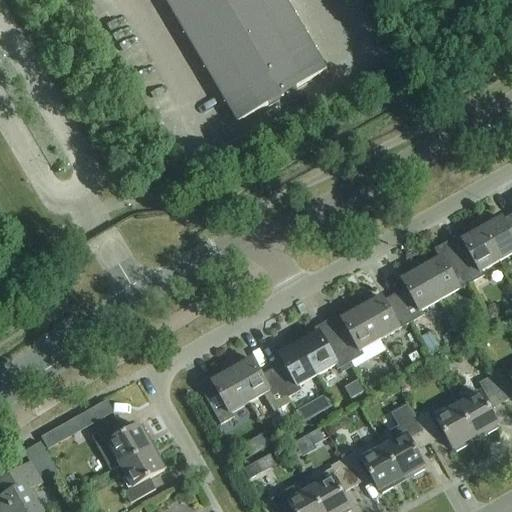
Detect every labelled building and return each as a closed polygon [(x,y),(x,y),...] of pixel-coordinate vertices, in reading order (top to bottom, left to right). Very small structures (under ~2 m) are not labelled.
[(163,0),(238,125),(326,73),(283,0),(163,0)] [(483,219),(476,223),(500,264),(511,256),(511,218),(503,223),(501,220),(488,228),(483,219)] [(464,247),(452,253),(471,286),(484,278),(482,274),(500,264),(476,223),(470,227),(475,235),(461,243),(464,247)] [(423,259),(416,262),(440,303),(471,286),(452,253),(428,267),(423,259)] [(407,292),(396,298),(411,325),(424,318),(422,314),(440,303),(416,262),(410,266),(415,275),(402,282),(407,292)] [(363,298),(356,302),(380,343),(411,325),(396,298),(384,305),(381,299),(368,307),(363,298)] [(356,347),(344,354),(351,365),(364,357),(361,353),(380,343),(356,302),(350,306),(355,314),(341,322),(356,347)] [(301,334),(294,337),(317,378),(335,368),(337,372),(351,365),(344,354),(333,360),(319,335),(305,342),(301,334)] [(284,367),(273,373),(288,400),(301,393),(299,389),(317,378),(294,337),(287,341),(292,350),(279,357),(284,367)] [(426,349),(431,358),(442,352),(437,343),(426,349)] [(470,349),(462,353),(465,359),(469,360),(475,357),(470,349)] [(415,355),(409,359),(413,365),(419,361),(415,355)] [(233,361),(227,364),(250,405),(264,397),(271,410),(288,400),(273,373),(262,380),(251,362),(238,369),(233,361)] [(250,405),(227,364),(220,368),(225,376),(212,384),(200,391),(221,427),(238,418),(235,413),(250,405)] [(511,392),(501,373),(490,379),(505,405),(511,400),(511,392)] [(505,405),(490,379),(479,386),(493,411),(505,405)] [(481,396),(459,408),(476,439),(486,434),(488,437),(499,431),(497,427),(498,427),(481,396)] [(326,397),(305,409),(312,420),(332,408),(326,397)] [(476,439),(459,408),(435,422),(453,452),(454,452),(456,455),(467,449),(465,446),(476,439)] [(427,415),(416,421),(431,446),(441,440),(427,415)] [(71,439),(81,433),(74,421),(65,427),(71,439)] [(431,446),(416,421),(405,427),(419,453),(431,446)] [(108,446),(119,467),(150,450),(145,440),(148,438),(142,427),(139,429),(138,428),(124,436),(118,425),(93,440),(99,451),(108,446)] [(300,456),(324,442),(318,432),(294,446),(300,456)] [(264,435),(256,440),(262,450),(270,446),(264,435)] [(407,438),(384,450),(401,481),(412,475),(414,479),(425,473),(423,469),(424,469),(407,438)] [(150,450),(119,467),(133,490),(124,495),(131,506),(156,492),(150,481),(164,473),(163,472),(166,470),(160,459),(157,461),(150,450)] [(401,481),(384,450),(361,463),(379,494),(380,493),(382,497),(393,491),(391,487),(401,481)] [(353,457),(342,463),(357,488),(367,482),(353,457)] [(0,490),(4,498),(0,499),(0,511),(40,511),(30,493),(59,477),(49,460),(33,470),(30,466),(18,472),(14,465),(3,472),(7,479),(0,482),(0,490)] [(322,485),(311,492),(321,511),(349,511),(350,510),(342,496),(357,488),(342,463),(331,469),(332,471),(318,479),(322,485)] [(255,465),(243,472),(249,482),(261,476),(255,465)] [(321,511),(311,492),(298,499),(293,490),(272,502),(277,511),(321,511)]
